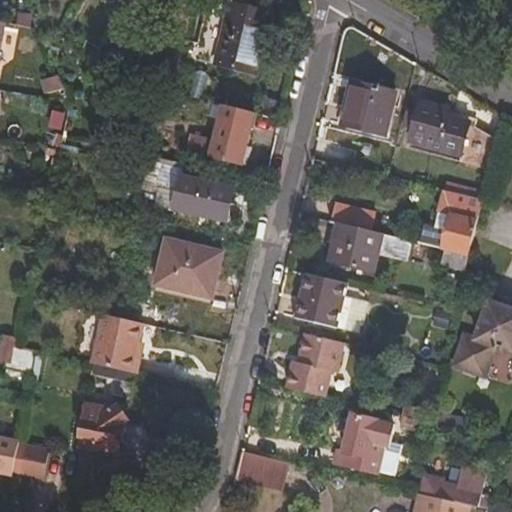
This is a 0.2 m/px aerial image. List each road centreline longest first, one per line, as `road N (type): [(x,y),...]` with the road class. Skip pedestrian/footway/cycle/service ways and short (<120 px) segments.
road 1 (residential): [(199,511),(212,493),(325,0)]
road 2 (residential): [(343,0),(511,98)]
